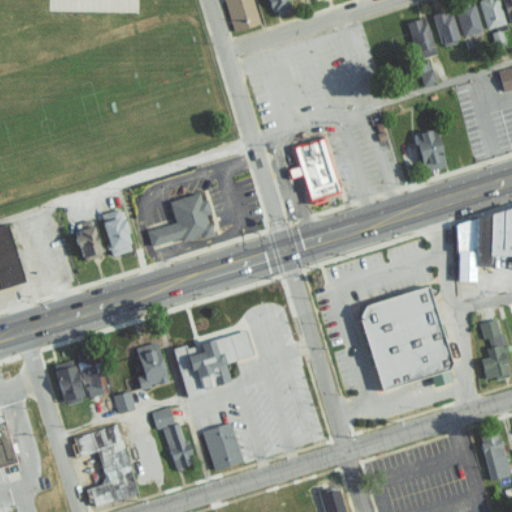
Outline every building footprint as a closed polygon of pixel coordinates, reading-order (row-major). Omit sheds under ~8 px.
[(221,0),(231,30),(258,22),(251,0),(221,0)] [(265,0),(269,12),(286,7),(283,0),(265,0)] [(480,30),(471,0),(468,0),(452,5),(461,36),(480,30)] [(476,0),(485,28),(504,23),(496,0),(476,0)] [(511,20),(511,0),(500,0),(507,22),(511,20)] [(438,43),(456,38),(448,8),(430,13),(438,43)] [(433,52),(422,15),(404,21),(415,58),(433,52)] [(421,84),(433,82),(429,61),(417,64),(421,84)] [(511,63),(495,68),(500,90),(511,87),(511,63)] [(410,133),(422,171),(444,164),(432,126),(410,133)] [(306,200),(338,192),(322,134),(289,143),(295,165),(286,168),(288,178),(299,175),(306,200)] [(166,200),(172,222),(143,229),(147,245),(177,237),(179,241),(210,233),(205,213),(209,212),(205,197),(199,199),(197,192),(166,200)] [(511,203),(454,204),(454,280),(473,280),(473,265),(487,265),(486,254),(511,254),(511,203)] [(98,212),(107,255),(128,250),(119,208),(98,212)] [(73,223),(76,233),(72,234),(79,260),(98,255),(88,219),(73,223)] [(0,287),(21,282),(6,223),(0,225),(0,287)] [(376,388),(427,375),(430,385),(451,380),(426,285),(354,304),(376,388)] [(478,321),(484,346),(483,346),(486,355),(478,357),(483,378),(494,375),(494,378),(508,375),(500,344),(502,344),(495,317),(478,321)] [(251,354),(244,329),(176,347),(179,357),(183,356),(186,369),(192,367),(197,388),(227,380),(222,361),(251,354)] [(139,374),(134,375),(137,387),(163,381),(155,341),(133,346),(139,374)] [(85,396),(103,392),(91,350),(74,355),(85,396)] [(81,399),(69,358),(50,364),(61,404),(81,399)] [(132,408),(127,389),(110,394),(115,412),(132,408)] [(149,410),(153,427),(171,423),(167,406),(149,410)] [(0,466),(12,463),(0,416),(0,466)] [(159,427),(173,468),(191,462),(177,421),(159,427)] [(211,469),(239,461),(227,421),(199,430),(211,469)] [(71,435),(76,455),(95,450),(104,482),(85,487),(89,505),(134,493),(116,423),(71,435)] [(488,479),(507,474),(495,430),(476,435),(488,479)]
